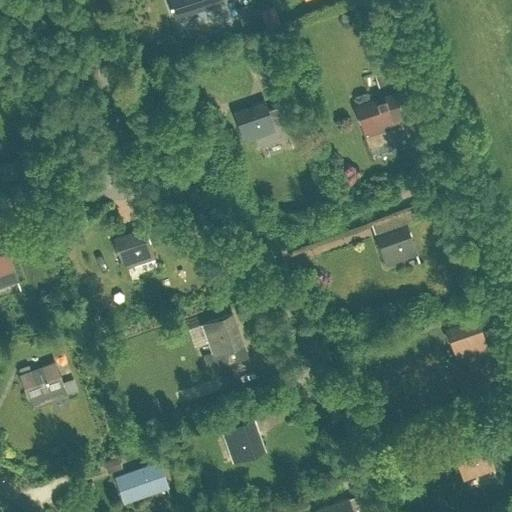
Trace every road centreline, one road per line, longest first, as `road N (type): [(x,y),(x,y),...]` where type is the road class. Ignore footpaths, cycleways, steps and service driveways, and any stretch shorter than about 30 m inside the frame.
road 1 (residential): [(106,194),(171,200),(215,216),(250,245),(305,354),(336,443)]
road 2 (residential): [(106,194),(107,86),(89,0)]
